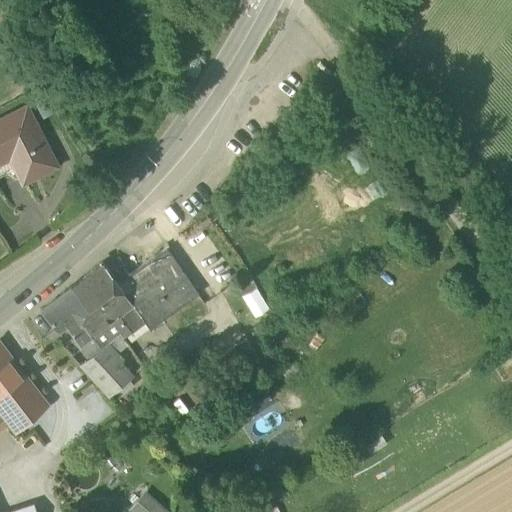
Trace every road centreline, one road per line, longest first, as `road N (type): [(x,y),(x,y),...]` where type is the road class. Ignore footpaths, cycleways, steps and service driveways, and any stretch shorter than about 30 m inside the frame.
road 1 (secondary): [(0,313),(141,185),(217,83),(265,0)]
road 2 (unclassified): [(293,0),(511,282)]
road 3 (track): [(511,449),(406,511)]
